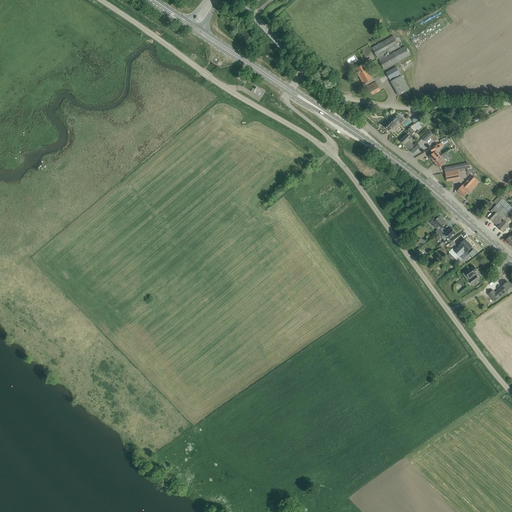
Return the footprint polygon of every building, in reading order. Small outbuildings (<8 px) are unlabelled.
[(412,40),(417,47),(433,35),(430,32),(432,31),(430,28),(412,40)] [(384,69),(410,54),(405,46),(386,57),(385,55),(399,46),(393,35),(372,48),(378,59),(379,58),(380,61),(379,61),(384,69)] [(373,80),(364,64),(357,68),(359,73),(358,74),(364,84),(373,80)] [(390,80),(400,74),(396,67),(386,73),(390,80)] [(391,82),(396,91),(399,95),(409,90),(401,76),(391,82)] [(372,95),(376,93),(381,90),(376,82),(372,84),(367,87),(367,86),(367,87),(369,90),(372,95)] [(251,91),(261,98),(265,92),(254,86),(251,91)] [(383,125),(389,131),(392,128),(393,129),(399,123),(401,124),(404,121),(398,115),(393,120),(392,119),(387,123),(386,122),(383,125)] [(413,153),(421,146),(417,142),(413,146),(409,141),(414,137),(412,135),(415,132),(411,127),(407,131),(409,133),(407,134),(404,136),(405,136),(401,141),(405,144),(410,149),(413,153)] [(422,138),(426,142),(433,135),(429,131),(422,138)] [(432,152),(443,146),(442,143),(430,149),(432,152)] [(429,157),(434,162),(439,158),(441,157),(439,155),(436,151),(429,157)] [(439,158),(434,162),(439,168),(448,160),(444,155),(441,157),(439,158)] [(458,171),(446,173),(447,181),(455,179),(455,177),(459,176),(458,171)] [(463,185),(457,191),(464,197),(470,191),(468,189),(477,180),(471,175),(463,185)] [(509,225),(507,223),(511,218),(511,217),(509,215),(511,211),(511,207),(505,200),(507,197),(504,194),(501,197),(499,196),(494,202),(497,205),(490,211),(493,214),(489,219),(491,221),(492,220),(499,226),(498,227),(503,232),(509,225)] [(440,227),(442,228),(447,224),(442,219),(443,219),(441,216),(440,217),(435,221),(438,224),(435,227),(437,229),(440,227)] [(439,245),(442,248),(445,245),(445,244),(448,241),(449,242),(451,240),(450,239),(456,233),(451,228),(445,234),(443,232),(439,235),(441,238),(445,234),(446,236),(445,238),(446,239),(443,242),(439,245)] [(473,247),(465,239),(457,247),(458,248),(455,251),(452,248),(449,252),(449,253),(453,257),(456,260),(460,256),(463,259),(465,260),(466,260),(470,256),(470,255),(472,258),(475,256),(477,253),(473,249),(469,253),(468,252),(473,247)] [(445,245),(442,248),(433,256),(438,261),(447,253),(445,251),(448,248),(445,245)] [(471,283),(472,284),(479,279),(476,275),(479,273),(473,265),(464,272),(470,279),(469,280),(471,283)] [(511,286),(508,282),(496,292),(493,290),(488,294),(495,302),(500,298),(500,297),(511,286)]
